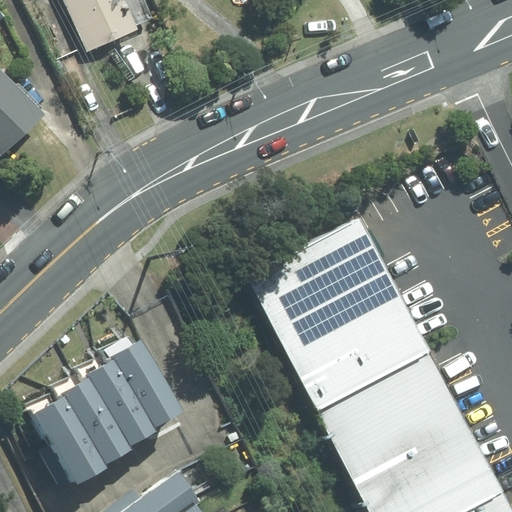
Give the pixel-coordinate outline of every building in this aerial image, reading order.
[(130,35),(114,0),(53,0),(80,58),(130,35)] [(0,154),(34,119),(0,82),(0,154)] [(495,511),(345,222),(228,282),(344,511),(495,511)] [(17,414),(59,492),(171,418),(122,345),(17,414)] [(175,511),(174,509),(178,505),(160,478),(106,511),(175,511)]
